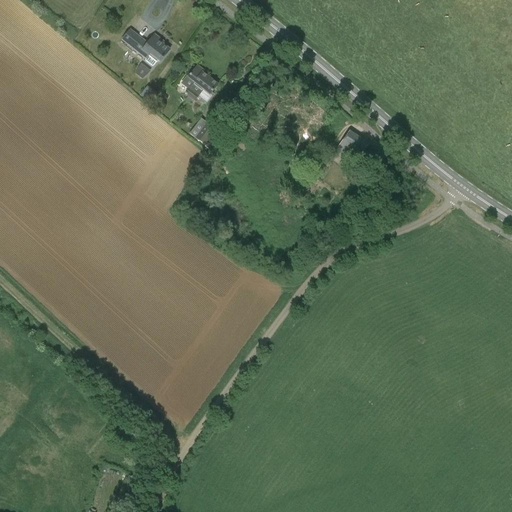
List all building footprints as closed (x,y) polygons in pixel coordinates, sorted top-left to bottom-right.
[(154,35),(147,44),(141,39),(129,30),(121,40),(133,49),(145,59),(149,55),(159,62),(169,50),(161,44),(163,42),(154,35)] [(140,65),(137,69),(134,75),(141,80),(146,77),(149,72),(140,65)] [(199,96),(198,96),(202,90),(210,96),(218,85),(195,68),(187,78),(188,78),(183,84),(189,89),(185,94),(194,101),(199,96)] [(156,94),(147,87),(140,96),(149,103),(156,94)] [(204,126),(194,138),(206,148),(219,131),(209,124),(206,127),(204,126)] [(361,154),(371,161),(378,151),(367,144),(349,131),(336,149),(349,157),(348,159),(354,164),(361,154)] [(300,178),(305,171),(297,165),(291,172),(300,178)] [(301,192),(305,195),(309,190),(305,186),(301,192)]
